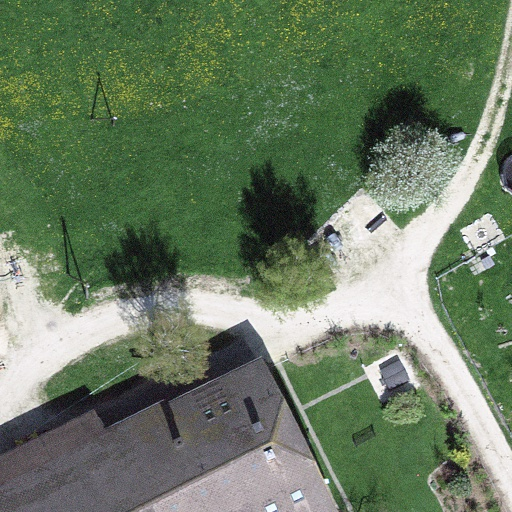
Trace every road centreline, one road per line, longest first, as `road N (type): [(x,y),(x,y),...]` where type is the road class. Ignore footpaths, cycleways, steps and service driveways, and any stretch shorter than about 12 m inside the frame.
road 1 (track): [(511,479),(410,290),(264,331),(172,305),(74,336),(0,388)]
road 2 (track): [(410,290),(487,144),(511,52)]
